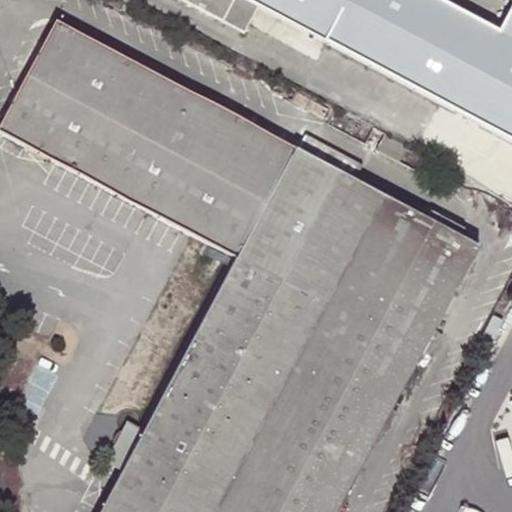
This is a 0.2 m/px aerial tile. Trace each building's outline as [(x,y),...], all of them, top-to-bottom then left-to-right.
[(511,5),(499,30),(443,0),(182,0),(243,32),(257,7),(291,25),(318,39),(497,135),(511,142),(511,5)] [(0,133),(236,260),(141,437),(123,470),(100,511),(334,511),(477,250),(458,240),(463,231),(430,213),(425,221),(354,182),(298,151),(56,21),(0,125),(0,133)] [(312,51),(318,39),(291,25),(285,37),(312,51)] [(330,107),(331,105),(299,87),(298,90),(330,107)] [(330,107),(298,90),(290,105),(322,122),(330,107)] [(386,135),(374,128),(373,131),(385,137),(386,135)] [(367,142),(379,147),(385,137),(373,131),(367,142)] [(511,142),(497,135),(491,145),(511,155),(511,142)] [(306,137),(298,151),(354,182),(362,167),(306,137)] [(423,158),(385,137),(379,147),(377,152),(415,173),(423,158)] [(451,173),(432,163),(424,178),(443,189),(451,173)] [(110,464),(123,470),(141,437),(126,429),(111,455),(114,456),(110,464)]
